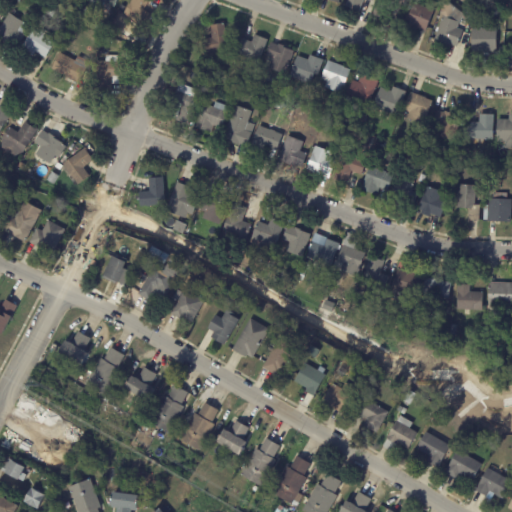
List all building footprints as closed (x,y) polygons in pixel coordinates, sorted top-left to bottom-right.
[(0,0),(0,15),(8,4),(0,0)] [(118,0),(114,9),(104,4),(102,9),(90,3),(91,0),(118,0)] [(149,0),(149,1),(142,10),(151,16),(144,26),(136,21),(134,23),(122,15),(132,0),(149,0)] [(372,0),(372,1),(370,0),(362,0),(358,11),(345,5),(347,0),(372,0)] [(398,19),(398,21),(372,14),(376,1),(390,5),(391,0),(401,0),(401,5),(402,5),(398,19)] [(462,32),(456,46),(450,44),(449,47),(433,41),(442,15),(438,13),(446,0),(454,6),(454,7),(464,14),(458,22),(456,28),(462,30),(462,32)] [(425,31),(416,28),(415,32),(403,28),(412,2),(433,10),(425,31)] [(47,6),(55,10),(51,16),(44,11),(47,6)] [(17,45),(14,50),(0,40),(0,26),(8,14),(27,27),(22,35),(24,36),(17,45)] [(107,26),(104,34),(93,29),(96,21),(107,26)] [(210,35),(208,23),(223,21),(228,51),(202,55),(200,39),(210,37),(210,35)] [(494,50),(494,51),(471,51),(471,28),(494,28),(494,50)] [(44,59),(34,53),(31,59),(18,51),(31,31),(38,35),(41,30),(51,36),(48,42),(53,45),(44,59)] [(240,37),(251,42),(254,34),(267,39),(258,62),(234,53),(240,37)] [(273,43),(277,44),(278,43),(286,46),(285,47),(293,50),(285,74),(268,68),(271,58),(265,56),(270,42),(273,43)] [(77,83),(77,85),(50,70),(58,54),(74,62),(75,61),(86,67),(77,83)] [(315,57),(322,59),(317,74),(314,73),(310,84),(289,76),(297,56),(307,60),(309,54),(315,57)] [(118,84),(118,86),(111,86),(111,92),(95,91),(96,63),(104,63),(105,56),(117,57),(117,63),(121,63),(120,77),(118,77),(118,84)] [(330,62),(344,67),(349,69),(341,93),(324,87),(326,80),(320,78),(327,60),(330,62)] [(362,75),(377,81),(369,104),(358,100),(356,104),(343,100),(351,79),(357,82),(360,74),(362,75)] [(400,89),(405,91),(400,105),(397,104),(393,115),(372,108),(380,87),(390,91),(392,86),(400,89)] [(213,90),(210,97),(205,96),(207,88),(213,90)] [(189,124),(176,119),(180,107),(170,103),(175,90),(185,94),(187,90),(195,93),(193,97),(198,99),(189,124)] [(412,93),(426,98),(432,100),(423,124),(406,118),(409,111),(403,109),(410,92),(412,93)] [(222,125),(221,127),(214,125),(211,134),(194,127),(203,103),(212,107),(215,102),(229,107),(222,125)] [(243,145),(239,143),(238,145),(225,141),(226,139),(223,138),(235,105),(251,111),(244,130),(251,132),(246,146),(243,145)] [(0,108),(10,115),(0,130),(0,108)] [(439,111),(444,112),(444,111),(452,113),(451,114),(460,117),(454,141),(437,136),(439,126),(432,124),(436,110),(439,111)] [(483,139),(466,139),(466,122),(479,122),(478,114),(493,114),(493,139),(483,139)] [(511,148),(504,148),(504,142),(496,142),(497,119),(508,119),(508,114),(511,114),(511,148)] [(27,124),(36,130),(22,154),(14,158),(0,149),(0,139),(7,128),(17,134),(23,122),(27,124)] [(279,134),(282,134),(275,151),(265,146),(261,155),(248,150),(258,125),(269,130),(270,129),(274,131),(274,132),(279,134)] [(42,132),(47,135),(47,134),(52,138),(51,139),(61,145),(48,165),(34,156),(39,148),(33,144),(41,131),(42,132)] [(302,165),(300,170),(277,162),(287,135),(303,141),(299,151),(306,153),(302,165)] [(390,145),(389,149),(379,145),(381,141),(390,145)] [(328,179),(305,170),(315,145),(331,152),(329,158),(335,160),(328,179)] [(91,158),(93,161),(82,169),(88,177),(77,186),(62,166),(84,149),(91,158)] [(354,172),(350,171),(345,184),(332,180),(342,153),(365,162),(360,175),(354,172)] [(386,191),(379,188),(376,196),(359,190),(368,166),(379,170),(380,169),(386,172),(393,175),(387,191),(386,191)] [(57,177),(52,184),(47,181),(52,173),(57,177)] [(148,186),(148,178),(162,177),(164,204),(139,206),(138,192),(149,191),(148,186)] [(179,183),(200,191),(191,215),(186,213),(184,218),(165,210),(177,181),(179,183)] [(477,221),(468,221),(469,208),(456,208),(458,184),(475,185),(474,204),(480,205),(479,221),(477,221)] [(439,217),(433,215),(432,218),(416,212),(425,186),(448,194),(440,218),(439,217)] [(0,188),(9,193),(0,208),(0,188)] [(412,207),(405,204),(409,191),(417,194),(412,207)] [(206,193),(227,201),(218,225),(201,218),(204,212),(197,209),(204,192),(206,193)] [(511,199),(510,222),(487,221),(487,220),(483,220),(483,204),(488,204),(488,198),(493,199),(494,192),(507,193),(506,199),(511,199)] [(246,208),(242,221),(250,224),(241,252),(228,248),(231,238),(220,235),(231,203),(246,208)] [(156,207),(162,209),(159,218),(153,216),(156,207)] [(21,210),(37,219),(23,244),(0,231),(8,217),(14,220),(20,209),(21,210)] [(272,219),(283,223),(272,252),(249,243),(257,222),(267,226),(270,218),(272,219)] [(175,220),(186,225),(182,233),(171,228),(175,220)] [(48,222),(64,231),(50,256),(28,243),(36,230),(41,233),(47,222),(48,222)] [(290,227),(293,228),(294,227),(299,230),(309,234),(300,257),(285,251),(288,242),(281,239),(286,226),(290,227)] [(328,239),(339,244),(329,266),(306,256),(312,241),(323,246),(326,238),(328,239)] [(149,244),(144,254),(133,250),(137,239),(149,244)] [(344,245),(358,250),(358,251),(365,253),(356,276),(333,268),(342,244),(344,245)] [(152,247),(162,252),(158,261),(148,255),(152,247)] [(412,259),(414,260),(410,271),(422,275),(414,298),(390,290),(401,255),(412,259)] [(116,258),(124,262),(122,268),(132,272),(126,286),(118,282),(117,285),(101,278),(111,256),(116,258)] [(383,262),(379,273),(388,277),(383,291),(360,283),(370,256),(384,261),(383,262)] [(160,264),(167,268),(166,270),(176,276),(165,296),(160,293),(158,295),(153,291),(147,301),(136,294),(156,262),(160,264)] [(444,282),(450,283),(448,299),(440,298),(440,302),(422,300),(425,278),(443,280),(443,282),(444,282)] [(489,283),(511,283),(511,305),(488,304),(489,283)] [(475,315),(461,315),(461,311),(456,311),(457,285),(470,285),(469,292),(482,292),(482,311),(476,311),(476,315),(475,315)] [(184,317),(182,316),(180,319),(170,314),(183,290),(203,301),(191,323),(184,319),(185,318),(184,317)] [(6,301),(16,307),(11,317),(9,316),(0,334),(0,307),(4,300),(6,301)] [(323,300),(333,306),(327,316),(319,311),(320,310),(316,308),(319,304),(320,305),(323,300)] [(237,320),(223,346),(210,338),(213,332),(206,328),(214,315),(220,318),(226,309),(233,314),(232,316),(237,320)] [(245,357),(232,350),(249,319),(268,330),(252,359),(247,356),(245,357)] [(80,333),(92,340),(85,353),(89,355),(82,367),(59,354),(65,341),(72,345),(79,333),(80,333)] [(433,336),(442,337),(441,345),(432,345),(433,336)] [(274,374),(262,367),(280,337),(298,348),(283,376),(277,372),(275,375),(274,374)] [(113,349),(125,356),(118,369),(121,371),(106,396),(86,385),(101,359),(104,361),(111,348),(113,349)] [(314,395),(313,397),(305,392),(306,389),(294,381),(304,363),(324,376),(315,392),(316,392),(314,395)] [(340,367),(346,371),(342,378),(335,374),(340,367)] [(145,370),(158,377),(151,389),(154,391),(148,403),(124,389),(132,377),(139,381),(145,370)] [(352,388),(358,391),(344,416),(321,403),(332,384),(341,389),(345,384),(352,388)] [(176,386),(187,393),(180,405),(183,407),(168,433),(148,422),(163,396),(166,398),(173,385),(176,386)] [(364,417),(356,412),(364,398),(390,414),(378,434),(362,425),(366,418),(364,417)] [(207,404),(218,411),(211,423),(214,425),(206,440),(210,442),(205,451),(202,449),(200,451),(199,451),(199,452),(179,440),(178,442),(175,440),(176,439),(174,438),(181,426),(185,428),(194,413),(197,415),(204,403),(207,404)] [(406,410),(403,415),(395,410),(398,406),(406,410)] [(397,444),(397,443),(391,453),(382,447),(386,440),(385,439),(395,421),(396,421),(399,416),(412,423),(409,429),(416,433),(406,449),(397,444)] [(248,429),(251,431),(244,441),(248,443),(244,450),(245,450),(243,453),(242,453),(240,457),(217,443),(220,439),(219,439),(220,436),(221,436),(225,431),(231,434),(238,423),(248,429)] [(430,436),(450,446),(437,469),(426,462),(429,457),(415,449),(425,432),(430,436)] [(268,440),(279,447),(272,459),(275,461),(261,487),(240,476),(255,449),(258,451),(265,439),(268,440)] [(461,453),(482,465),(472,482),(458,474),(455,479),(444,473),(457,451),(461,453)] [(298,458),(310,464),(303,477),(306,478),(297,494),(302,496),(298,504),(293,501),(291,505),(271,493),(273,489),(269,487),(273,479),(277,482),(286,467),(289,469),(296,456),(298,458)] [(6,476),(0,472),(0,470),(2,466),(4,467),(8,460),(31,473),(28,480),(25,478),(22,483),(17,481),(17,482),(6,476)] [(489,470),(511,482),(502,500),(489,492),(486,498),(475,491),(487,469),(489,470)] [(328,475),(340,482),(333,494),(336,496),(326,511),(303,511),(302,511),(317,485),(319,486),(327,474),(328,475)] [(93,486),(100,508),(97,509),(98,511),(76,511),(68,487),(90,479),(93,486)] [(37,510),(24,503),(23,502),(31,489),(45,496),(37,510)] [(360,493),(371,500),(363,511),(338,511),(340,509),(339,508),(340,505),(342,506),(345,500),(351,503),(358,492),(360,493)] [(139,498),(137,511),(116,511),(117,510),(111,510),(113,494),(139,497),(139,498)] [(0,511),(0,497),(16,506),(12,511),(0,511)]
